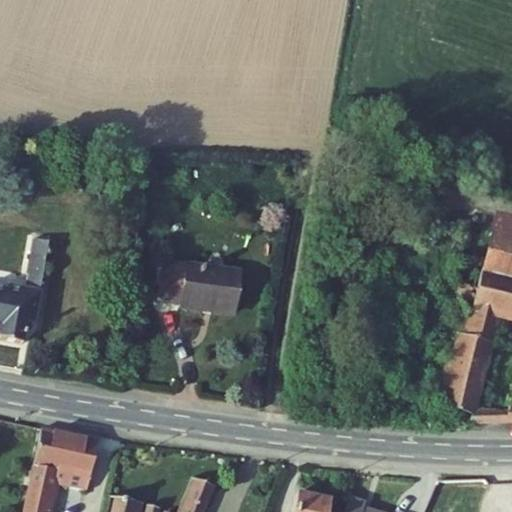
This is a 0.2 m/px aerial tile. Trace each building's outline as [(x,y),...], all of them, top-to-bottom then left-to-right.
[(95,169),(87,191),(116,199),(122,178),(95,169)] [(456,224),(447,263),(511,278),(511,217),(481,210),(476,229),(456,224)] [(0,341),(10,343),(15,317),(26,319),(42,239),(22,235),(16,267),(22,268),(19,285),(1,280),(0,288),(0,287),(0,341)] [(153,259),(146,298),(170,304),(169,309),(221,318),(231,276),(153,259)] [(511,278),(447,263),(435,308),(455,312),(433,407),(471,413),(468,423),(511,422),(511,278)] [(37,432),(20,511),(46,511),(52,489),(82,495),(93,444),(37,432)] [(202,511),(211,489),(190,481),(178,511),(202,511)] [(332,511),(335,505),(295,492),(288,511),(332,511)] [(139,507),(111,501),(108,511),(138,511),(139,507)] [(346,501),(342,511),(358,511),(359,510),(360,506),(346,501)]
